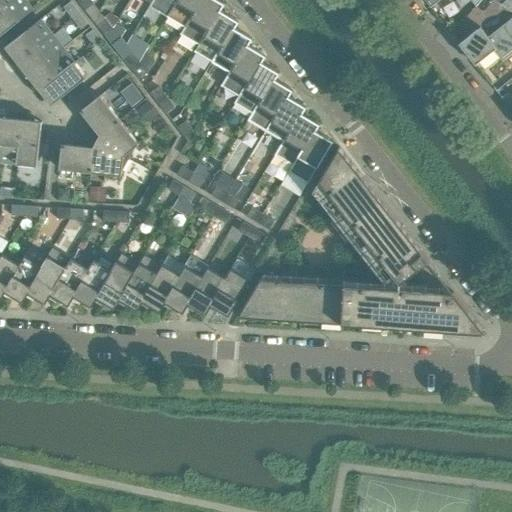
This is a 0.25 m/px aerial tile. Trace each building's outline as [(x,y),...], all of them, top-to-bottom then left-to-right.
[(0,34),(1,35),(33,10),(25,0),(14,0),(0,11),(0,34)] [(0,0),(0,11),(14,0),(0,0)] [(94,4),(90,0),(77,0),(85,10),(94,4)] [(186,28),(202,0),(178,0),(176,4),(175,3),(167,17),(168,18),(168,17),(185,27),(186,28)] [(199,44),(221,10),(225,3),(219,0),(202,0),(186,28),(185,27),(180,34),(182,35),(182,34),(198,44),(199,44)] [(511,11),(511,9),(511,0),(506,0),(502,4),(511,11)] [(80,12),(71,1),(63,7),(72,18),(80,12)] [(212,63),(234,27),(235,28),(239,21),(221,10),(199,44),(198,44),(193,52),(195,53),(195,52),(211,62),(212,63)] [(89,23),(80,12),(72,18),(81,29),(89,23)] [(113,28),(105,17),(96,24),(104,34),(113,28)] [(511,18),(488,37),(480,27),(459,43),(463,48),(464,47),(466,50),(465,51),(476,64),(496,48),(503,58),(511,50),(511,18)] [(17,62),(53,34),(41,19),(8,44),(14,51),(11,53),(17,62)] [(230,73),(248,44),(249,45),(253,38),(235,28),(234,27),(212,63),(228,72),(230,73)] [(121,38),(113,28),(104,34),(112,45),(121,38)] [(102,41),(93,29),(86,35),(94,46),(102,41)] [(53,34),(17,62),(24,70),(28,75),(26,76),(27,77),(64,48),(53,34)] [(239,97),(261,62),(262,62),(266,55),(249,45),(248,44),(230,73),(228,72),(220,86),(222,87),(222,86),(238,96),(239,97)] [(64,48),(27,77),(29,76),(33,82),(39,90),(75,61),(64,48)] [(140,62),(132,52),(123,59),(131,69),(140,62)] [(55,102),(88,76),(75,61),(39,90),(46,98),(50,95),(55,102)] [(148,72),(140,62),(131,69),(139,79),(148,72)] [(253,114),(275,79),(276,79),(280,73),(262,62),(261,62),(239,97),(238,96),(234,103),(235,104),(236,103),(252,113),(253,114)] [(267,131),(288,96),(289,96),(293,90),(276,79),(275,79),(253,114),(252,113),(248,120),(249,121),(250,121),(266,130),(265,131),(267,131)] [(167,96),(159,86),(150,93),(158,103),(167,96)] [(120,119),(101,95),(81,110),(100,135),(120,119)] [(175,107),(167,96),(158,103),(166,113),(175,107)] [(285,141),(302,113),(303,114),(307,107),(289,96),(288,96),(267,131),(283,141),(285,141)] [(158,114),(147,101),(137,109),(148,122),(158,114)] [(294,165),(315,130),(316,131),(320,124),(303,114),(302,113),(285,141),(283,141),(275,154),(276,155),(277,155),(293,164),(294,165)] [(18,166),(23,119),(13,118),(12,122),(5,121),(0,163),(18,166)] [(37,168),(40,141),(41,126),(32,125),(33,120),(23,119),(18,166),(37,168)] [(139,144),(120,119),(100,135),(97,140),(131,160),(131,159),(129,158),(135,147),(139,144)] [(194,131),(186,121),(177,127),(185,138),(194,131)] [(308,183),(333,141),(316,131),(315,130),(294,165),(293,164),(289,172),(290,172),(307,182),(308,183)] [(131,160),(97,140),(95,139),(95,141),(96,142),(93,147),(90,172),(122,175),(122,170),(128,159),(130,160),(131,160)] [(90,172),(93,147),(62,144),(60,169),(90,172)] [(430,261),(379,197),(339,146),(319,180),(401,283),(427,262),(427,263),(430,261)] [(188,181),(193,172),(182,165),(177,175),(188,181)] [(199,188),(205,179),(193,172),(188,181),(199,188)] [(179,195),(185,186),(173,180),(168,189),(179,195)] [(234,209),(245,191),(233,185),(228,193),(223,202),(234,209)] [(190,202),(196,193),(185,186),(179,195),(190,202)] [(223,202),(228,193),(217,186),(212,195),(223,202)] [(0,196),(14,197),(15,188),(1,187),(0,196)] [(105,202),(106,187),(89,187),(87,201),(105,202)] [(69,201),(70,189),(58,188),(57,200),(69,201)] [(214,216),(220,207),(209,200),(203,210),(214,216)] [(24,216),(25,205),(12,204),(11,215),(24,216)] [(37,217),(38,206),(25,205),(24,216),(37,217)] [(225,223),(231,214),(220,207),(214,216),(225,223)] [(258,223),(264,214),(252,207),(247,216),(258,223)] [(70,219),(71,208),(58,208),(57,218),(70,219)] [(83,220),(84,209),(71,208),(70,219),(83,220)] [(116,222),(117,211),(104,211),(103,221),(116,222)] [(129,223),(130,212),(117,211),(116,222),(129,223)] [(269,229),(275,220),(264,214),(258,223),(269,229)] [(249,237),(255,228),(244,221),(238,230),(249,237)] [(260,244),(266,234),(255,228),(249,237),(260,244)] [(28,294),(43,266),(42,265),(48,256),(30,246),(19,264),(20,264),(5,292),(11,296),(9,299),(10,300),(12,296),(23,303),(28,294)] [(97,299),(117,262),(116,261),(99,251),(88,269),(89,269),(74,297),(80,300),(78,304),(79,305),(81,301),(92,307),(97,299)] [(120,300),(140,263),(139,263),(122,252),(116,261),(117,262),(97,299),(102,302),(100,306),(102,306),(104,302),(115,309),(120,300)] [(5,292),(20,264),(19,264),(3,254),(0,258),(0,300),(0,301),(5,292)] [(143,302),(163,264),(162,264),(144,254),(139,263),(140,263),(120,300),(125,303),(123,307),(125,308),(127,304),(138,310),(143,302)] [(165,303),(181,275),(180,274),(185,265),(167,255),(163,264),(143,302),(148,305),(146,309),(147,309),(148,309),(150,306),(161,312),(165,303)] [(50,295),(66,267),(65,267),(48,256),(42,265),(43,266),(28,294),(34,298),(31,301),(33,302),(35,298),(46,304),(50,295)] [(74,297),(89,269),(88,269),(70,258),(65,267),(66,267),(50,295),(56,298),(54,302),(55,303),(58,299),(69,306),(74,297)] [(188,305),(203,276),(202,276),(185,265),(180,274),(181,275),(165,303),(171,306),(169,310),(170,311),(173,307),(183,313),(188,305)] [(211,306),(226,278),(225,277),(208,267),(202,276),(203,276),(188,305),(194,308),(192,312),(193,313),(196,309),(206,315),(211,306)] [(229,316),(250,280),(231,268),(225,277),(226,278),(211,306),(217,309),(215,313),(216,314),(218,310),(229,316)] [(480,325),(453,291),(260,279),(241,311),(242,311),(238,316),(240,317),(245,309),(260,310),(260,318),(321,322),(322,314),(341,316),(341,323),(362,325),(363,317),(382,318),(382,326),(403,328),(403,320),(423,321),(422,329),(425,329),(486,333),(480,325)]
